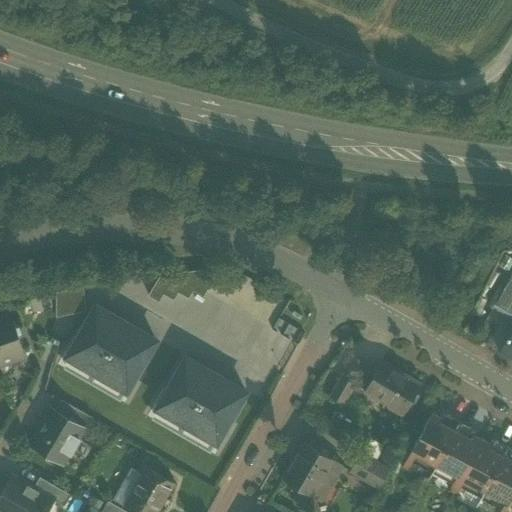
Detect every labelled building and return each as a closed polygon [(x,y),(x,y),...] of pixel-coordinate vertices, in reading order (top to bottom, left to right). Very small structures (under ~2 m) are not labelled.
[(505,311),(511,299),(511,280),(509,279),(494,305),(505,311)] [(160,335),(93,298),(60,356),(127,394),(160,335)] [(11,316),(0,320),(0,364),(0,365),(25,356),(11,316)] [(511,330),(499,353),(511,360),(511,330)] [(251,389),(182,349),(144,416),(214,455),(251,389)] [(421,384),(383,361),(364,392),(388,405),(388,408),(401,416),(403,414),(421,384)] [(344,403),(353,384),(337,377),(328,396),(344,403)] [(92,418),(61,400),(55,410),(84,428),(83,429),(85,430),(92,418)] [(55,410),(51,408),(30,444),(63,463),(69,453),(71,454),(80,439),(78,438),(83,429),(84,428),(55,410)] [(433,472),(459,422),(447,415),(444,421),(431,414),(403,467),(407,469),(412,461),(433,472)] [(453,493),(480,440),(468,434),(471,428),(459,422),(433,472),(454,482),(449,491),(453,493)] [(363,452),(377,456),(381,442),(367,438),(363,452)] [(482,497),(508,448),(495,441),(493,447),(480,440),(453,493),(456,495),(462,486),(482,497)] [(342,465),(303,442),(292,462),(290,461),(283,474),(284,474),(282,479),(321,501),(342,465)] [(504,511),(511,500),(511,498),(511,449),(508,448),(482,497),(502,508),(500,511),(504,511)] [(348,472),(379,488),(390,466),(359,450),(348,472)] [(159,511),(178,482),(148,464),(124,503),(137,511),(159,511)] [(33,487),(12,474),(0,494),(0,511),(46,511),(54,500),(54,499),(33,487)] [(71,495),(39,477),(33,487),(54,499),(54,500),(64,506),(71,495)] [(126,511),(108,501),(102,511),(126,511)]
